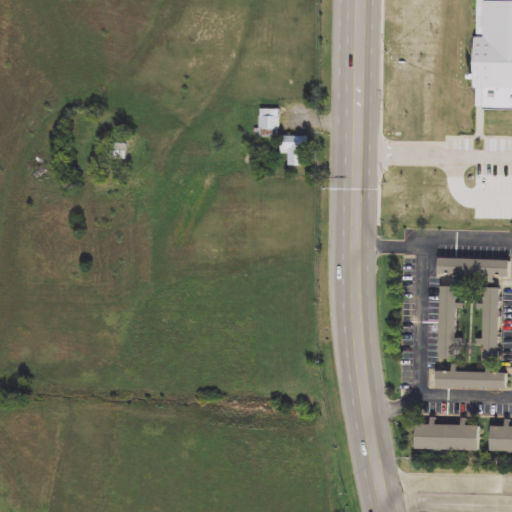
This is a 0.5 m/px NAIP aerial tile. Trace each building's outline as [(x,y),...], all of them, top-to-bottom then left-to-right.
[(470,88),(478,88),(478,107),(511,107),(511,2),(475,2),(475,36),(471,40),(470,88)] [(462,139),(462,157),(430,173),(427,179),(437,198),(481,175),(480,222),(504,223),(506,176),(508,176),(511,178),(511,118),(509,120),(506,116),(507,83),(483,82),(482,122),(440,95),(428,113),(431,119),(462,139)] [(260,110),(279,110),(279,138),(260,138),(260,110)] [(308,136),(308,166),(289,166),(289,154),(281,154),(281,136),(308,136)] [(126,144),(126,160),(114,160),(114,144),(126,144)] [(511,278),(438,277),(438,260),(511,261),(511,278)] [(440,359),(440,288),(457,288),(457,359),(440,359)] [(501,360),(482,360),(483,289),(501,289),(501,360)] [(509,389),(436,387),(436,371),(509,372),(509,389)] [(480,450),(415,450),(415,425),(481,425),(480,450)] [(511,427),(511,452),(491,452),(491,427),(511,427)]
